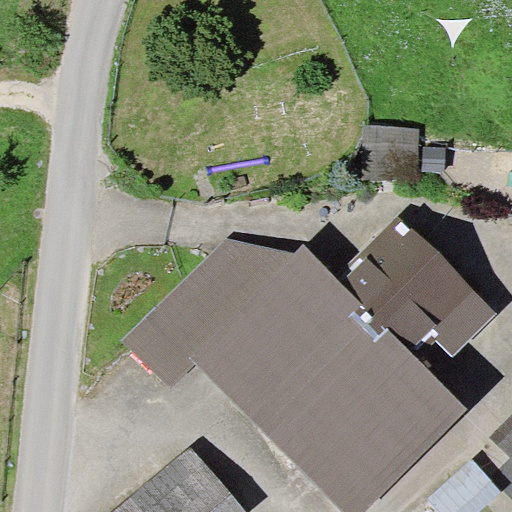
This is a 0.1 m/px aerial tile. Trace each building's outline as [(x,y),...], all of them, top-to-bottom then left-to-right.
[(381,205),(322,265),(427,367),(486,307),(381,205)] [(156,323),(203,374),(322,265),(275,214),(156,323)] [(344,511),(396,511),(487,432),(322,265),(203,374),(344,511)] [(511,427),(493,447),(511,465),(511,427)] [(252,511),(201,461),(148,511),(252,511)]
